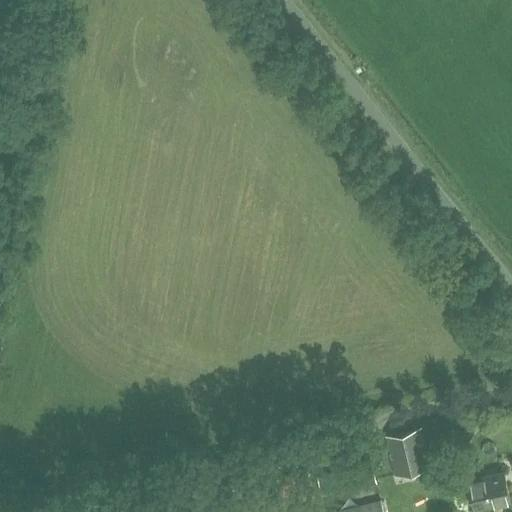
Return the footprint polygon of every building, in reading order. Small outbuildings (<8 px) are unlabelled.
[(395,475),(431,467),(422,426),(386,435),(395,475)] [(323,496),(377,482),(372,463),(318,476),(323,496)] [(285,507),(316,498),(309,470),(278,478),(285,507)] [(475,508),(511,501),(505,471),(469,479),(475,508)] [(333,511),(385,511),(382,499),(333,510),(333,511)]
